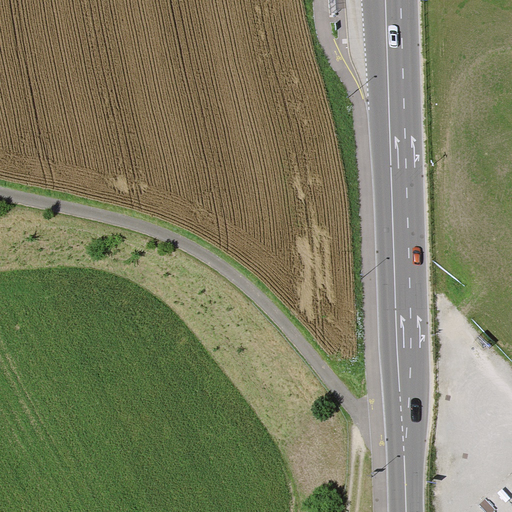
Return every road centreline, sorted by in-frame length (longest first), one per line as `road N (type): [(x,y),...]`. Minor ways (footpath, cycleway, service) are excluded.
road 1 (secondary): [(385,0),(405,511)]
road 2 (track): [(402,426),(375,420),(341,392),(253,289),(205,257),(164,235),(0,192)]
